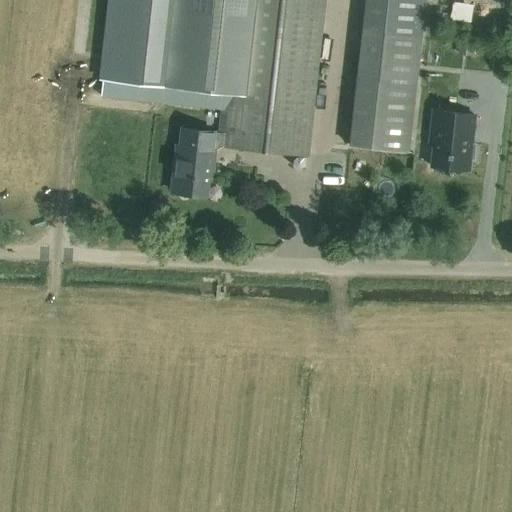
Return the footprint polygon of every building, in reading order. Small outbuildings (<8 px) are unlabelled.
[(111,0),(101,95),(228,109),(225,133),(183,128),(181,145),(177,145),(172,188),(175,192),(207,195),(208,179),(212,179),(215,150),(224,145),(308,155),(324,0),(111,0)] [(364,0),(349,143),(409,150),(425,0),(364,0)] [(460,54),(472,56),(473,47),(460,46),(460,54)] [(433,110),(430,141),(434,142),(431,166),(468,170),(470,158),(474,159),(475,144),(471,144),(474,115),(433,110)] [(344,164),(347,153),(333,149),(330,160),(344,164)]
